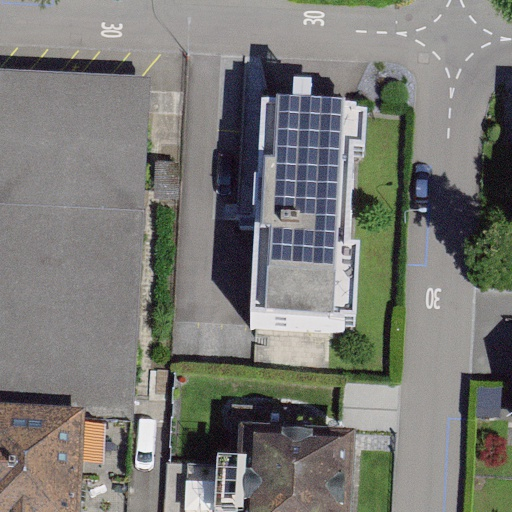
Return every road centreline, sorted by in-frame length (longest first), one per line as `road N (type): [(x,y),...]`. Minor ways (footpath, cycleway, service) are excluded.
road 1 (residential): [(455,37),(429,511)]
road 2 (residential): [(455,37),(0,20)]
